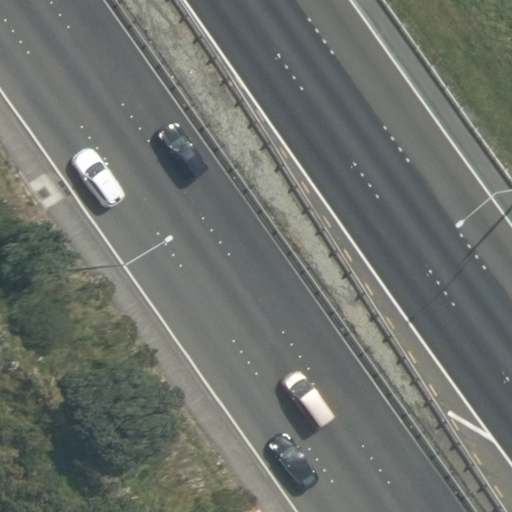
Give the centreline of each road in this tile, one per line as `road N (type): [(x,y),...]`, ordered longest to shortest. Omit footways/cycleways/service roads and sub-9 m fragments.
road 1 (trunk): [(374,511),(0,0)]
road 2 (trunk): [(282,0),(511,308)]
